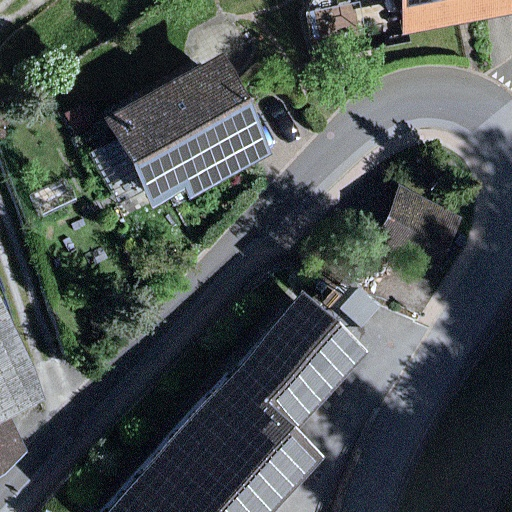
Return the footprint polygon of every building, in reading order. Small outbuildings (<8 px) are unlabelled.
[(511,0),(405,0),(410,28),(511,11),(511,0)] [(229,55),(116,115),(161,201),(192,184),(199,197),(282,153),(229,55)] [(414,177),(383,236),(443,267),(473,208),(414,177)] [(0,238),(0,404),(9,423),(22,417),(62,398),(0,269),(0,247),(3,246),(0,238)] [(310,292),(109,509),(111,511),(277,511),(332,453),(301,424),(371,348),(310,292)] [(9,423),(0,404),(0,470),(39,451),(22,417),(9,423)]
